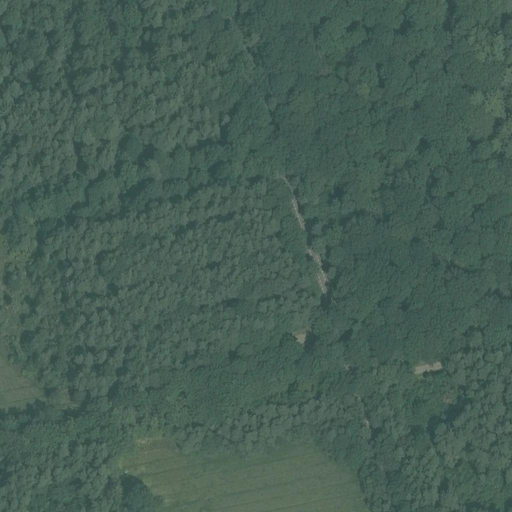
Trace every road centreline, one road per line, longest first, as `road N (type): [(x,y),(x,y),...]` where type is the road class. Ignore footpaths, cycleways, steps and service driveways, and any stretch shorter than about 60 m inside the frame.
road 1 (tertiary): [(353,382),(222,0)]
road 2 (track): [(289,395),(99,435)]
road 3 (unclassified): [(511,352),(353,382)]
road 4 (tertiary): [(398,511),(353,382)]
